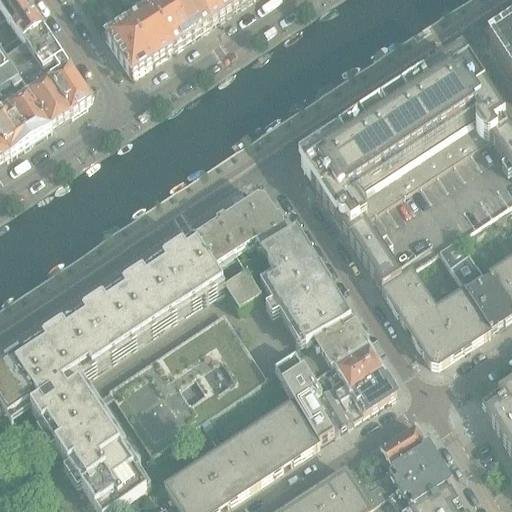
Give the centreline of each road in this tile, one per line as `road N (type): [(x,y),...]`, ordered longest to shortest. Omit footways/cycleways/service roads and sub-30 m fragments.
road 1 (residential): [(0,341),(271,161)]
road 2 (residential): [(428,405),(271,161)]
road 3 (residential): [(271,161),(464,36)]
road 4 (residential): [(308,0),(125,120)]
road 5 (residential): [(266,511),(428,405)]
road 6 (residential): [(125,120),(0,201)]
road 7 (residential): [(46,0),(125,120)]
road 8 (residential): [(492,511),(428,405)]
